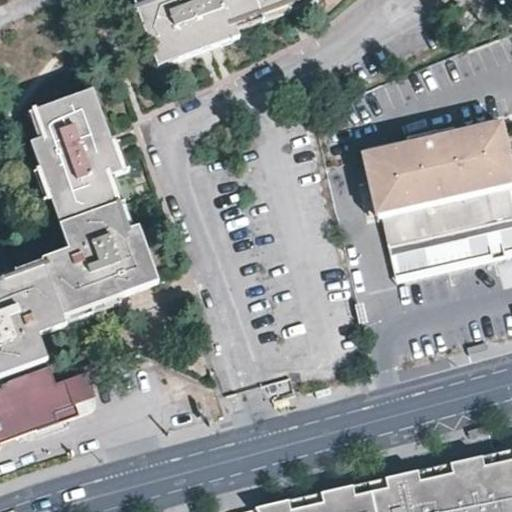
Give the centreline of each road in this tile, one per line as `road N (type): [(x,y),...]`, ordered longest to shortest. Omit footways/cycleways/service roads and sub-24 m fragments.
road 1 (residential): [(379,0),(339,33),(184,124),(172,141),(268,448)]
road 2 (primary): [(268,448),(511,381)]
road 3 (primary): [(120,489),(268,448)]
road 4 (primary): [(120,489),(55,494),(0,511)]
